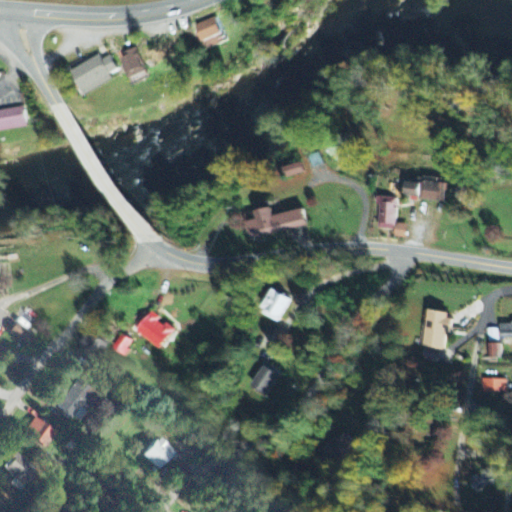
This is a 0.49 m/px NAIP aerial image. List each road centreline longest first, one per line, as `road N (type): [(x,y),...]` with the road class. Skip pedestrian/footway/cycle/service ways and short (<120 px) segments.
road 1 (tertiary): [(511,266),(363,247),(202,264),(155,248)]
road 2 (residential): [(160,511),(177,489),(296,409),(402,252)]
road 3 (residential): [(511,286),(484,302),(452,500)]
road 4 (residential): [(0,417),(96,292),(155,248)]
road 5 (primary): [(0,9),(100,17),(194,0)]
road 6 (tertiary): [(142,233),(50,97)]
road 7 (residential): [(114,274),(80,270),(0,304)]
